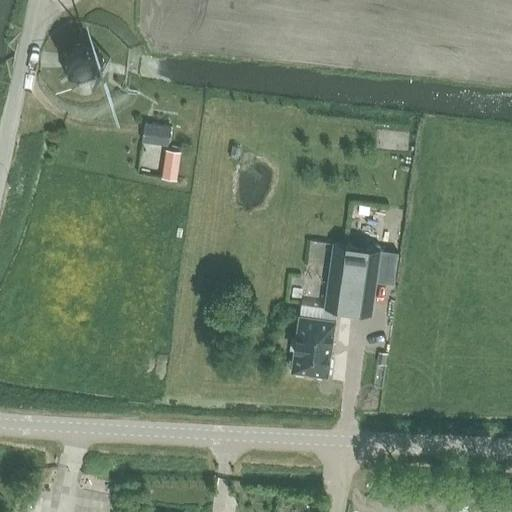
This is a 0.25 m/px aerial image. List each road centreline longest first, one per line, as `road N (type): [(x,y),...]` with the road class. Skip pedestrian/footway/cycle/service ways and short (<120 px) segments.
road 1 (unclassified): [(511,450),(0,424)]
road 2 (unclassified): [(0,171),(39,0)]
